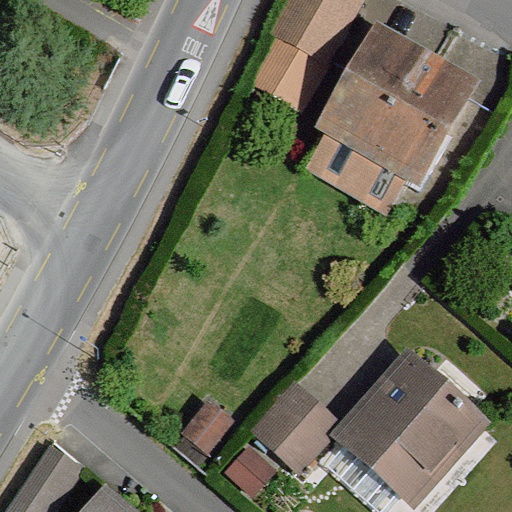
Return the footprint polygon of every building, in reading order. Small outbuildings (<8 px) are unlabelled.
[(365,0),(293,0),(273,35),(327,66),(365,0)] [(469,95),(381,44),(330,132),(419,182),(469,95)] [(0,106),(0,128),(10,113),(0,106)] [(477,423),(417,369),(351,446),(410,498),(477,423)] [(342,431),(296,390),(257,435),(303,475),(342,431)] [(56,511),(86,470),(51,447),(6,511),(56,511)] [(273,473),(251,453),(231,474),(253,494),(273,473)]
